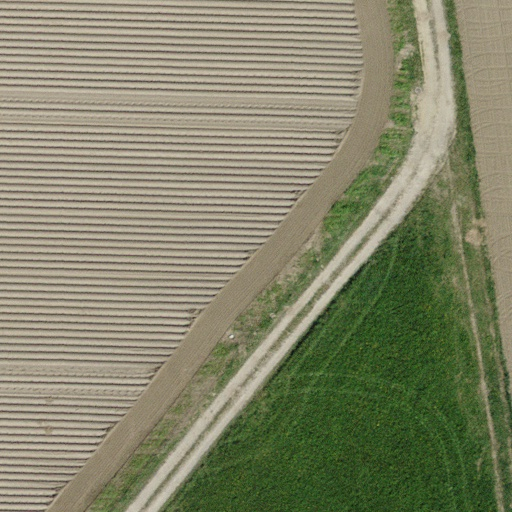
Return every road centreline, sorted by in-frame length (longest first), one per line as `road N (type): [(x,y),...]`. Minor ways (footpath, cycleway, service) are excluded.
road 1 (track): [(424,0),(446,130),(145,511)]
road 2 (track): [(511,502),(446,130)]
